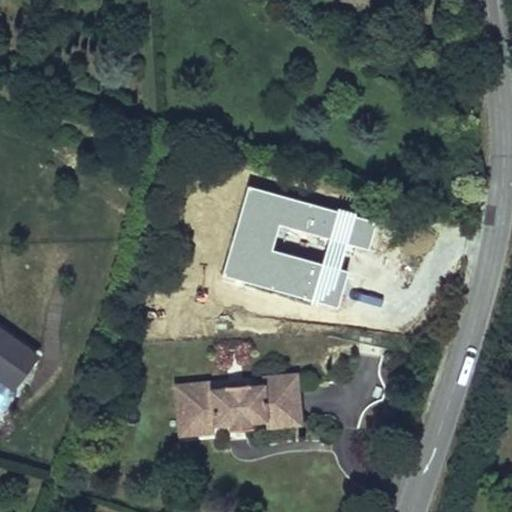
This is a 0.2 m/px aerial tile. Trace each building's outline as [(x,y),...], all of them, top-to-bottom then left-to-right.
[(291,255),(290,239),(268,241),(269,256),(291,255)] [(292,274),(291,255),(269,256),(268,241),(265,241),(263,241),(265,276),(292,274)] [(0,378),(15,389),(21,381),(38,357),(0,329),(0,378)] [(297,447),(293,398),(256,400),(257,405),(257,410),(284,409),(287,448),(297,447)] [(202,409),(201,404),(164,407),(168,456),(178,456),(175,416),(202,414),(202,409)] [(175,416),(178,456),(204,454),(203,447),(221,446),(222,452),(245,451),(245,445),(259,444),(260,450),(287,448),(284,409),(257,410),(257,405),(202,409),(202,414),(175,416)]
